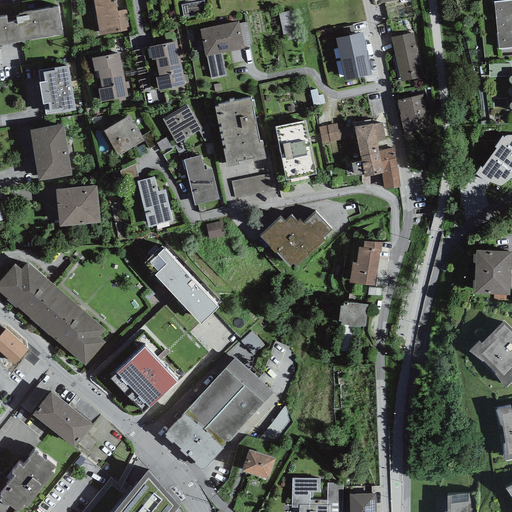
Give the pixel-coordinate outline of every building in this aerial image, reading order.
[(115,0),(93,0),(100,36),(130,30),(127,9),(117,11),(115,0)] [(495,14),(511,12),(511,0),(508,0),(494,1),(495,14)] [(6,16),(0,16),(0,44),(63,33),(58,6),(32,11),(33,19),(29,20),(28,14),(15,17),(16,21),(7,22),(6,16)] [(293,10),(280,13),(285,42),(299,39),(293,10)] [(511,12),(495,14),(497,30),(511,28),(511,12)] [(244,48),(238,21),(200,29),(205,56),(244,48)] [(511,28),(497,30),(499,49),(511,47),(511,28)] [(335,38),(340,60),(367,54),(362,32),(335,38)] [(413,32),(391,37),(400,81),(422,77),(413,32)] [(155,59),(157,67),(181,62),(177,41),(149,46),(152,60),(155,59)] [(98,70),(99,78),(123,73),(119,52),(91,58),(94,71),(98,70)] [(371,75),(367,54),(340,60),(344,80),(371,75)] [(511,55),(489,55),(489,69),(511,69),(511,55)] [(185,85),(181,62),(157,67),(159,77),(155,77),(158,91),(185,85)] [(75,110),(68,65),(54,67),(54,68),(38,70),(45,114),(61,111),(61,112),(75,110)] [(128,96),(123,73),(99,78),(101,88),(98,88),(101,102),(128,96)] [(422,94),(397,100),(404,132),(431,126),(428,111),(426,111),(422,94)] [(251,97),(218,103),(218,105),(215,106),(227,166),(239,164),(238,161),(252,158),(253,160),(265,158),(262,140),(259,141),(252,106),(254,105),(253,100),(251,100),(251,97)] [(188,104),(162,119),(176,143),(202,128),(188,104)] [(135,129),(128,116),(103,130),(118,155),(144,140),(137,128),(135,129)] [(305,120),(275,126),(286,179),(316,173),(305,120)] [(338,138),(337,122),(321,124),(323,139),(338,138)] [(354,126),(360,155),(379,151),(377,141),(385,140),(382,122),(373,124),(373,123),(354,126)] [(63,123),(29,129),(38,181),(72,175),(63,123)] [(493,168),(493,165),(511,164),(511,142),(482,143),(483,168),(493,168)] [(398,167),(394,147),(379,151),(383,172),(381,173),(384,189),(400,187),(398,167)] [(383,172),(379,151),(360,155),(364,176),(381,173),(383,172)] [(200,155),(184,159),(195,205),(219,199),(211,168),(204,170),(200,155)] [(268,174),(232,181),(235,198),(272,191),(268,174)] [(154,176),(137,181),(148,227),(173,221),(165,189),(158,191),(154,176)] [(97,185),(55,189),(59,226),(100,222),(97,185)] [(332,229),(315,212),(303,223),(300,219),(297,221),(291,214),(284,221),(280,216),(260,235),(290,266),(293,263),(296,267),(325,240),(323,237),(332,229)] [(224,220),(208,224),(211,239),(227,235),(224,220)] [(382,243),(363,240),(362,247),(359,247),(357,263),(352,263),(349,282),(359,283),(359,284),(374,286),(379,253),(380,253),(382,243)] [(218,306),(162,245),(144,262),(201,324),(218,306)] [(511,251),(475,250),(474,293),(510,294),(511,251)] [(0,291),(85,365),(105,342),(99,337),(106,329),(27,262),(21,269),(14,263),(0,279),(0,291)] [(365,326),(367,304),(344,302),(343,305),(341,305),(339,320),(341,321),(341,324),(348,325),(348,326),(360,327),(360,326),(365,326)] [(511,328),(504,321),(482,342),(479,339),(468,350),(505,387),(511,380),(511,328)] [(0,335),(0,351),(14,364),(28,350),(5,329),(0,335)] [(243,337),(255,353),(265,345),(252,329),(243,337)] [(145,345),(110,378),(143,413),(177,381),(145,345)] [(273,392),(234,358),(184,413),(165,434),(167,435),(165,436),(172,443),(173,441),(181,447),(179,450),(186,456),(188,454),(195,461),(193,463),(201,469),(202,468),(204,469),(223,448),(222,447),(273,392)] [(32,414),(51,390),(40,381),(20,406),(31,415),(32,414)] [(32,414),(75,447),(92,425),(51,390),(32,414)] [(366,392),(337,394),(340,423),(368,420),(366,392)] [(511,409),(510,405),(494,407),(503,461),(511,459),(511,409)] [(275,458),(248,449),(241,470),(269,479),(275,458)] [(46,459),(35,450),(28,457),(30,458),(23,467),(19,464),(12,473),(14,475),(6,484),(7,485),(0,494),(2,496),(0,498),(0,500),(7,507),(9,505),(17,511),(18,511),(24,505),(26,507),(54,473),(52,471),(56,466),(46,458),(46,459)] [(173,511),(179,506),(148,471),(113,511),(173,511)] [(319,492),(319,479),(292,478),(292,507),(299,507),(298,511),(328,511),(329,505),(327,505),(327,500),(310,500),(310,492),(319,492)] [(341,511),(342,483),(327,483),(327,500),(327,505),(329,505),(328,511),(341,511)] [(375,511),(375,493),(349,493),(349,511),(375,511)] [(472,511),(473,494),(451,495),(447,495),(447,510),(444,510),(444,511),(472,511)]
